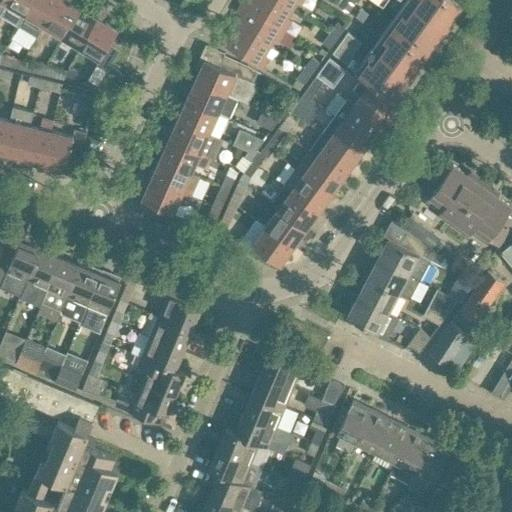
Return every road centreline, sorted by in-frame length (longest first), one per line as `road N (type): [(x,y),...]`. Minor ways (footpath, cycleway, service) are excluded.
road 1 (residential): [(246,293),(323,275),(430,130),(449,124)]
road 2 (residential): [(98,215),(178,19)]
road 3 (residential): [(511,424),(331,339)]
road 4 (residential): [(178,461),(246,293)]
road 5 (residential): [(246,293),(98,215)]
road 6 (residential): [(497,0),(456,85),(449,124)]
